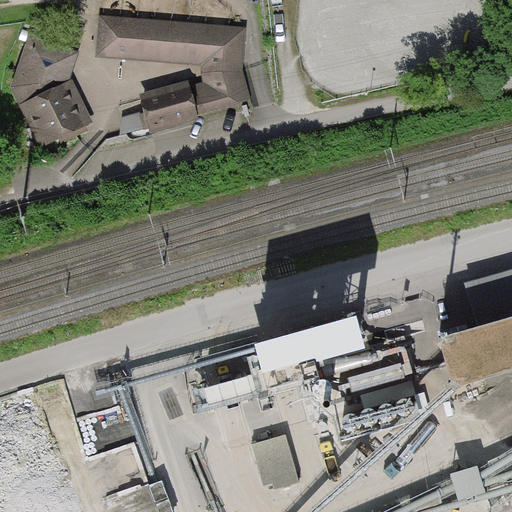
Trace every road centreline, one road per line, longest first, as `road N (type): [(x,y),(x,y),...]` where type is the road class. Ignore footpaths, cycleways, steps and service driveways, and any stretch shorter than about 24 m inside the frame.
road 1 (residential): [(0,388),(511,243)]
road 2 (track): [(0,211),(247,138),(511,81)]
road 3 (unknown): [(190,511),(149,342)]
